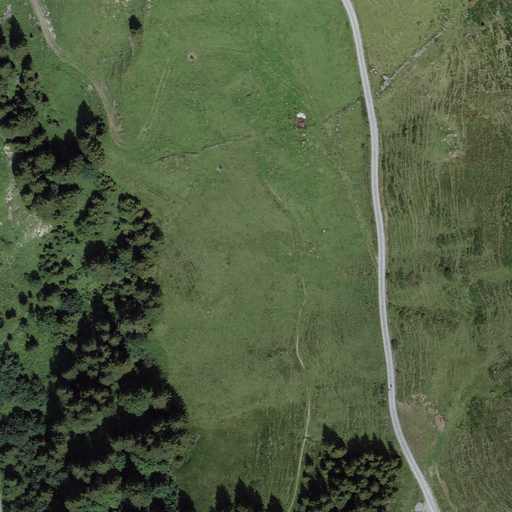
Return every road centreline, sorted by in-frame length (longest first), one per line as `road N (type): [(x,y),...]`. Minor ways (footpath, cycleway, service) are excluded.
road 1 (track): [(345,0),(373,122),(394,418),(435,511)]
road 2 (track): [(33,0),(57,51),(97,85),(121,146),(132,145)]
